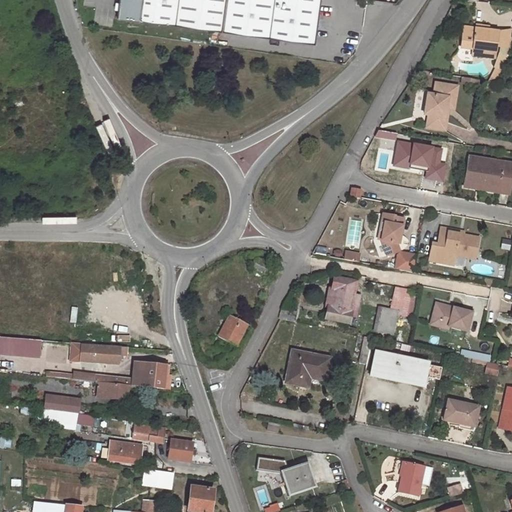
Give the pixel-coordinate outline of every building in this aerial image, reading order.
[(320,0),(119,0),(117,19),(141,22),(141,20),(314,43),(320,0)] [(510,26),(497,32),(496,46),(509,47),(509,37),(510,26)] [(496,46),(497,32),(464,28),(461,48),(473,49),(472,55),(494,58),(496,46)] [(496,69),(502,71),(509,56),(508,55),(499,53),(494,68),(496,69)] [(502,71),(496,69),(489,82),(495,83),(502,71)] [(458,86),(435,83),(434,92),(428,91),(424,115),(428,115),(426,127),(445,130),(448,116),(445,116),(447,107),(454,109),(458,86)] [(453,155),(451,165),(459,166),(461,156),(453,155)] [(491,166),(491,161),(468,157),(464,181),(510,189),(511,179),(511,164),(505,163),(504,168),(491,166)] [(510,189),(464,181),(464,187),(510,194),(510,189)] [(350,188),(349,197),(359,198),(360,197),(361,191),(350,188)] [(380,240),(386,256),(398,252),(395,243),(396,239),(398,239),(402,219),(393,217),(393,216),(382,214),(380,223),(383,223),(380,240)] [(449,229),(440,227),(437,245),(432,244),(429,260),(453,265),(455,255),(474,259),(478,238),(463,235),(448,232),(449,229)] [(395,269),(413,273),(416,256),(401,254),(397,256),(395,269)] [(257,258),(252,267),(271,277),(276,268),(257,258)] [(335,294),(328,292),(325,307),(328,308),(325,319),(348,324),(349,315),(356,316),(360,296),(354,295),(357,282),(334,277),(332,288),(336,289),(335,294)] [(468,277),(467,283),(491,288),(502,290),(503,283),(468,277)] [(397,312),(408,314),(411,291),(395,288),(390,310),(397,312)] [(415,304),(417,292),(411,291),(408,314),(414,315),(416,304),(415,304)] [(436,307),(431,325),(448,330),(449,327),(467,332),(473,311),(464,309),(463,311),(454,309),(453,312),(436,307)] [(397,312),(390,310),(381,308),(376,332),(392,335),(397,312)] [(280,319),(293,322),(295,312),(282,309),(280,312),(280,314),(280,319)] [(230,315),(218,336),(236,346),(248,324),(230,315)] [(348,324),(325,319),(324,326),(346,331),(348,324)] [(394,332),(391,343),(398,344),(400,333),(394,332)] [(344,339),(321,334),(319,341),(342,346),(344,339)] [(0,355),(37,358),(39,340),(0,336),(0,355)] [(492,345),(458,336),(456,344),(490,353),(492,345)] [(370,338),(367,337),(364,337),(358,363),(365,365),(370,338)] [(81,361),(119,363),(120,347),(82,345),(81,361)] [(291,350),(286,379),(301,381),(302,376),(310,378),(326,381),(330,359),(291,350)] [(370,376),(394,381),(399,357),(375,352),(370,376)] [(399,357),(394,381),(424,387),(426,377),(439,380),(441,369),(428,366),(429,363),(399,357)] [(163,388),(166,365),(134,362),(132,384),(163,388)] [(166,365),(163,388),(170,388),(171,374),(169,374),(170,366),(166,365)] [(128,378),(76,372),(75,379),(99,382),(127,385),(128,378)] [(302,376),(301,381),(300,386),(308,388),(310,378),(302,376)] [(106,393),(117,394),(116,398),(126,400),(127,385),(99,382),(97,396),(105,397),(106,393)] [(511,389),(508,388),(499,427),(511,429),(511,389)] [(47,396),(45,409),(77,414),(78,414),(80,401),(47,396)] [(478,407),(447,400),(443,420),(474,426),(478,407)] [(77,414),(45,409),(36,408),(34,425),(75,431),(77,414)] [(78,423),(95,425),(96,416),(80,414),(78,423)] [(159,427),(136,424),(134,438),(150,439),(151,436),(158,437),(159,427)] [(158,437),(165,438),(167,428),(159,427),(158,437)] [(0,445),(11,447),(12,434),(0,432),(0,445)] [(191,461),(193,441),(172,438),(169,458),(191,461)] [(139,455),(140,445),(112,442),(110,460),(141,464),(142,456),(139,455)] [(257,457),(255,468),(281,472),(283,462),(257,457)] [(392,480),(401,482),(405,462),(396,460),(392,480)] [(405,462),(401,482),(399,492),(417,497),(420,483),(424,466),(405,462)] [(307,464),(283,471),(286,483),(285,483),(289,495),(315,487),(307,464)] [(431,468),(424,466),(420,483),(428,485),(431,468)] [(142,486),(170,489),(173,473),(144,470),(142,486)] [(450,497),(462,493),(460,484),(448,488),(450,497)] [(209,511),(213,491),(191,488),(188,511),(209,511)] [(155,511),(156,502),(149,501),(142,501),(140,511),(155,511)] [(63,511),(64,506),(33,502),(31,511),(63,511)]
